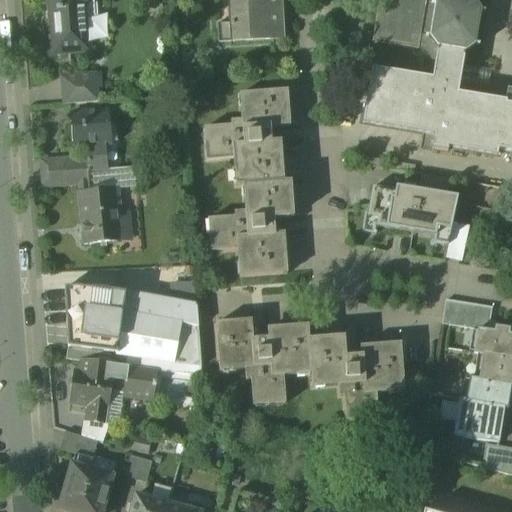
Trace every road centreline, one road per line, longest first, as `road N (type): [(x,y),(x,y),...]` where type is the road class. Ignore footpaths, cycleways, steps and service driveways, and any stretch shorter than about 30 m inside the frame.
road 1 (residential): [(315,0),(329,262),(511,292)]
road 2 (tertiary): [(19,409),(0,136)]
